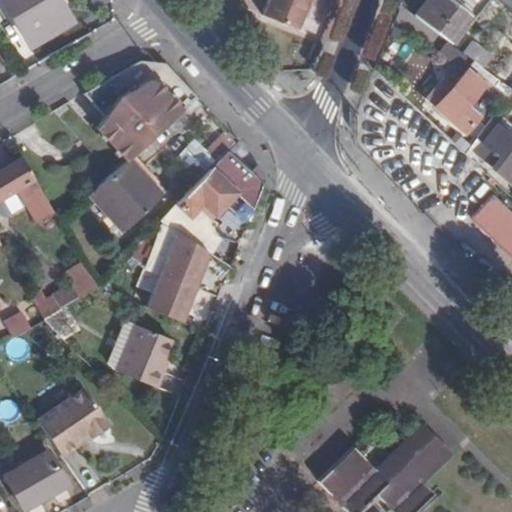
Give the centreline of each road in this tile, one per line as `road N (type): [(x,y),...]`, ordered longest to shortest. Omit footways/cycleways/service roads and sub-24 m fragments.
road 1 (unclassified): [(267,260),(159,504)]
road 2 (primary): [(169,10),(309,164)]
road 3 (primary): [(366,219),(511,364)]
road 4 (residential): [(169,10),(0,114)]
road 5 (unclassified): [(371,0),(309,164)]
